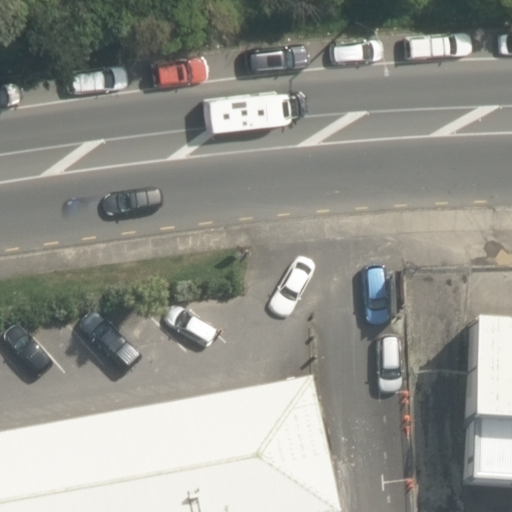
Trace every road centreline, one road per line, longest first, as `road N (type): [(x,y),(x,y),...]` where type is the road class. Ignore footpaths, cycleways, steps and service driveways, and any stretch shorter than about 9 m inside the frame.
road 1 (secondary): [(0,171),(312,125),(511,121)]
road 2 (unknown): [(0,396),(218,350),(249,332),(264,275),(254,134)]
